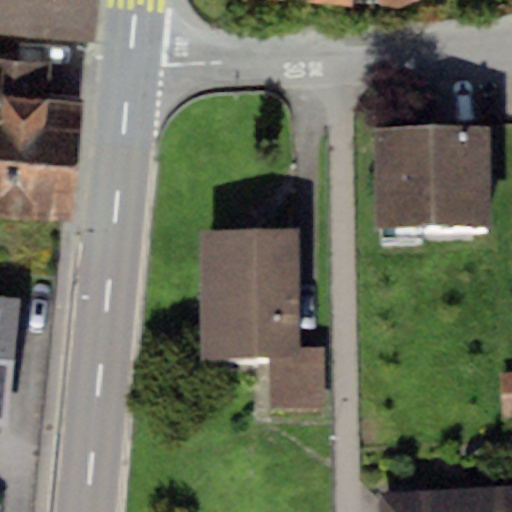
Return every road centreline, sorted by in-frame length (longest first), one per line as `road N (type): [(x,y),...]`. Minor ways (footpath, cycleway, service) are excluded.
road 1 (primary): [(129,62),(88,511)]
road 2 (residential): [(511,51),(129,62)]
